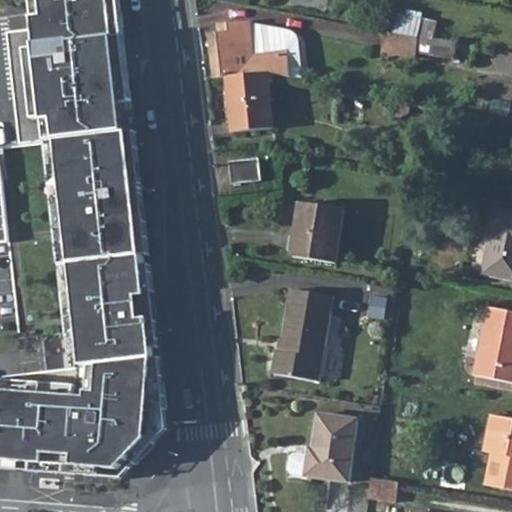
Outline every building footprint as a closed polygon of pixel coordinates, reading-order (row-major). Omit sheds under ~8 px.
[(10,33),(23,146),(50,143),(60,142),(128,134),(125,105),(122,80),(132,78),(127,38),(117,39),(114,11),(124,10),(122,0),(35,0),(33,0),(36,30),(10,33)] [(117,39),(127,38),(124,10),(114,11),(117,39)] [(231,78),(261,76),(270,75),(280,77),(283,78),(279,53),(258,56),(254,25),(253,22),(221,26),(222,34),(213,35),(218,80),(231,78)] [(254,25),(258,56),(279,53),(283,78),(294,80),(299,40),(293,32),(254,25)] [(434,57),(436,43),(401,37),(399,51),(434,57)] [(239,133),(277,130),(270,75),(261,76),(231,78),(239,133)] [(132,78),(122,80),(125,105),(135,104),(132,78)] [(136,171),(143,170),(138,133),(131,134),(136,171)] [(60,142),(74,265),(146,257),(138,191),(145,190),(143,170),(136,171),(131,134),(128,134),(60,142)] [(238,185),(263,182),(261,161),(235,164),(238,185)] [(153,256),(145,190),(138,191),(146,257),(153,256)] [(338,266),(346,212),(304,205),(296,259),(338,266)] [(511,276),(511,210),(501,208),(489,272),(511,276)] [(146,257),(74,265),(77,293),(82,340),(85,368),(0,378),(0,465),(126,480),(172,432),(157,294),(150,294),(147,267),(146,257)] [(150,294),(157,294),(154,266),(147,267),(150,294)] [(324,383),(337,299),(295,293),(285,352),(280,352),(276,376),(324,383)] [(511,381),(511,312),(492,309),(480,375),(511,381)] [(352,481),(362,419),(324,412),(317,455),(312,454),(309,473),(352,481)] [(497,451),(491,484),(511,487),(511,416),(495,413),(488,449),(497,451)] [(312,454),(299,452),(295,455),(293,468),(296,472),(309,473),(312,454)] [(374,499),(401,504),(405,484),(377,479),(374,499)]
